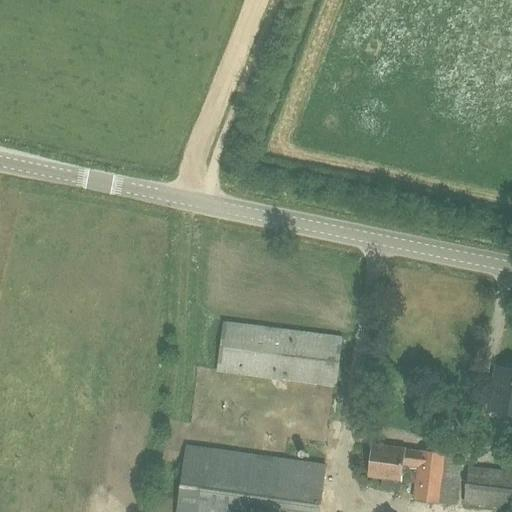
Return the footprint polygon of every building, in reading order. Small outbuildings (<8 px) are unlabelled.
[(337,385),(343,337),(223,322),(217,370),(337,385)] [(511,367),(498,365),(491,409),(511,412),(511,367)] [(454,423),(456,412),(444,411),(443,422),(454,423)] [(266,447),(296,448),(297,423),(248,423),(248,439),(266,439),(266,447)] [(330,454),(335,433),(311,427),(305,447),(330,454)] [(418,482),(421,450),(405,448),(406,448),(373,444),(369,476),(384,478),(382,488),(400,490),(402,480),(418,482)] [(319,511),(326,464),(187,445),(177,511),(319,511)] [(422,450),(421,450),(418,482),(415,499),(457,504),(463,455),(422,450)] [(511,472),(469,467),(465,502),(511,507),(511,472)]
